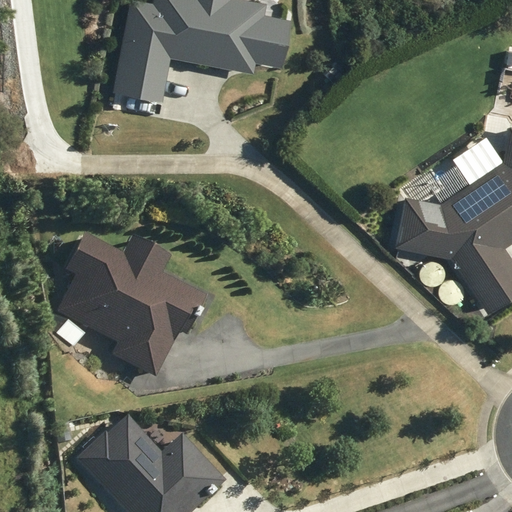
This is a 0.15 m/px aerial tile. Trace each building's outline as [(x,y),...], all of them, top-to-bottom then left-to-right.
[(143,0),(131,0),(116,89),(166,98),(174,55),(260,70),(262,59),(289,64),(297,16),(270,11),(272,0),(269,0),(155,0),(155,2),(143,0)] [(401,196),(391,244),(445,256),(484,315),(511,296),(511,268),(499,249),(508,243),(510,247),(511,245),(511,128),(508,128),(501,162),(437,203),(401,196)] [(201,302),(156,280),(165,261),(128,243),(119,260),(80,241),(47,308),(117,342),(111,355),(153,376),(174,334),(183,339),(201,302)] [(448,309),(462,289),(426,264),(412,283),(448,309)] [(127,416),(76,459),(125,511),(190,511),(225,479),(182,433),(161,453),(127,416)]
